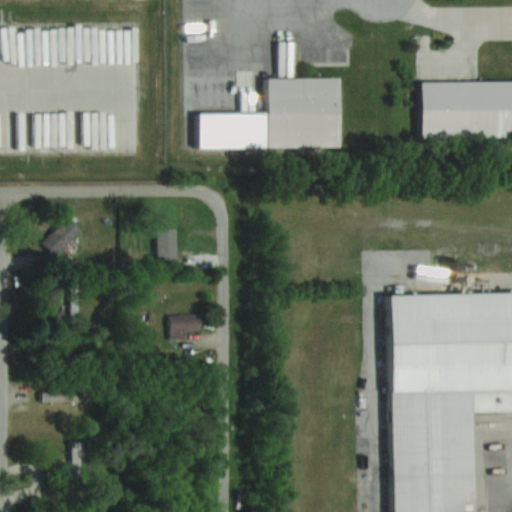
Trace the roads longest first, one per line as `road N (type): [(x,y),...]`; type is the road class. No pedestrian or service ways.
road 1 (residential): [(223,189),(222,511)]
road 2 (residential): [(0,191),(1,511)]
road 3 (residential): [(223,189),(0,191)]
